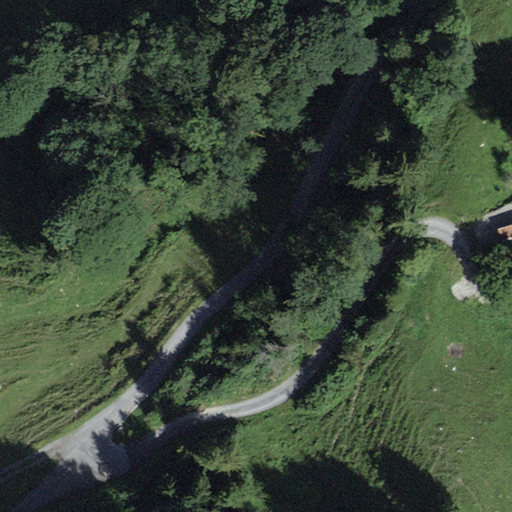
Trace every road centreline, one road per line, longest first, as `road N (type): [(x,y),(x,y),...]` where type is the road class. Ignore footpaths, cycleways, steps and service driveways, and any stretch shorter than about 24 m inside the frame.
road 1 (unclassified): [(404,0),(276,241),(187,330),(57,485),(21,511)]
road 2 (track): [(511,295),(483,285),(441,227),(408,230),(279,394),(153,439),(58,452),(0,477)]
